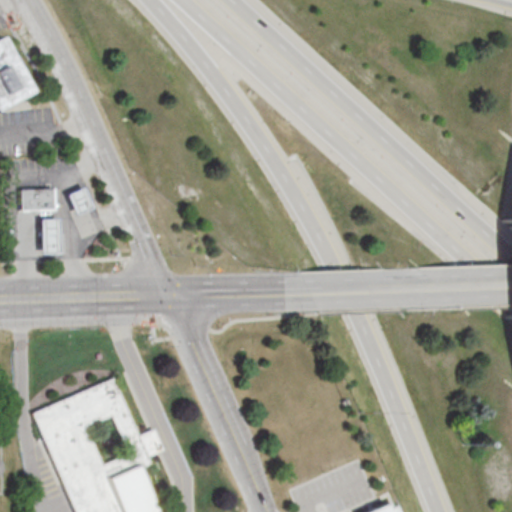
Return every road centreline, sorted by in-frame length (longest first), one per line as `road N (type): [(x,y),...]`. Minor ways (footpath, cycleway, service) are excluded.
road 1 (motorway): [(156,0),(252,120),(326,241),(442,511)]
road 2 (motorway): [(183,0),(511,301)]
road 3 (motorway): [(511,256),(233,0)]
road 4 (secondary): [(25,0),(162,297)]
road 5 (secondary): [(162,297),(232,453)]
road 6 (secondary): [(162,297),(0,303)]
road 7 (secondary): [(308,291),(162,297)]
